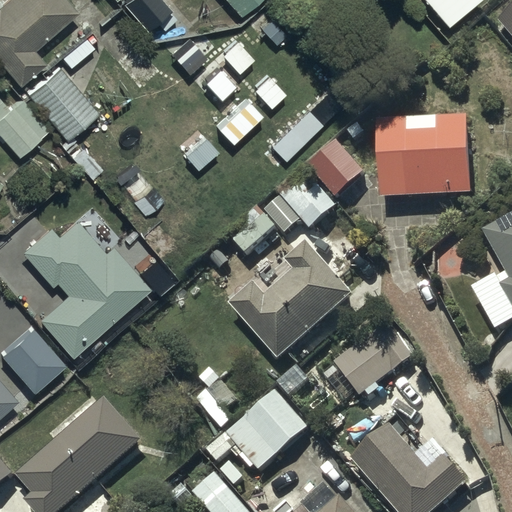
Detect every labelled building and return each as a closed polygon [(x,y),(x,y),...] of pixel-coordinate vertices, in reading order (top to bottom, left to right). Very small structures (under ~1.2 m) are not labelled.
[(0,0),(0,61),(18,83),(45,60),(33,47),(78,9),(70,0),(0,0)] [(163,0),(123,0),(122,2),(144,28),(154,19),(162,29),(177,16),(163,0)] [(227,0),(238,12),(251,0),(227,0)] [(427,0),(451,27),(482,0),(427,0)] [(500,19),(496,22),(511,39),(511,8),(510,10),(508,7),(498,16),(500,19)] [(58,64),(27,91),(65,137),(59,142),(66,151),(80,140),(73,132),(98,112),(58,64)] [(0,134),(17,155),(46,129),(19,97),(8,107),(0,97),(0,134)] [(274,148),(286,161),(322,126),(309,113),(274,148)] [(470,195),(466,118),(375,122),(378,199),(470,195)] [(333,198),(362,174),(336,141),(306,165),(333,198)] [(336,207),(302,169),(275,192),(278,195),(266,206),(277,219),(291,207),(310,230),(336,207)] [(245,255),(275,226),(257,207),(226,235),(245,255)] [(511,214),(482,231),(505,275),(496,280),(511,310),(511,214)] [(65,291),(38,316),(71,354),(141,293),(75,217),(56,233),(49,224),(20,250),(50,284),(55,280),(65,291)] [(252,285),(228,305),(277,361),(351,297),(304,243),(283,261),(292,271),(263,297),(252,285)] [(30,324),(0,352),(33,389),(64,361),(30,324)] [(357,345),(333,363),(358,397),(411,358),(387,325),(377,333),(373,328),(355,341),(357,345)] [(218,381),(195,401),(221,431),(231,422),(223,412),(235,401),(218,381)] [(0,410),(14,399),(0,382),(0,410)] [(258,473),(307,430),(274,392),(206,452),(215,462),(229,450),(236,458),(242,453),(258,473)] [(103,403),(17,478),(33,496),(24,504),(31,511),(60,511),(139,443),(103,403)] [(394,433),(356,466),(395,511),(445,511),(471,490),(448,463),(432,477),(394,433)] [(0,466),(0,487),(10,478),(0,466)] [(247,511),(215,475),(193,494),(207,511),(247,511)] [(351,511),(343,502),(331,511),(351,511)]
